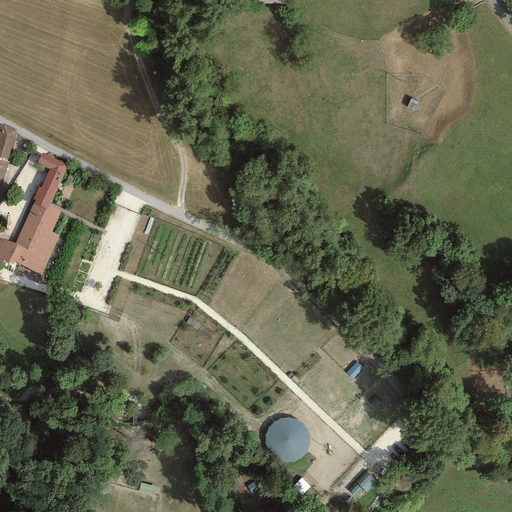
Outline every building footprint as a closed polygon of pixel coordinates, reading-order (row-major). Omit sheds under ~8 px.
[(0,192),(16,133),(3,126),(0,134),(0,192)] [(67,168),(42,155),(37,166),(49,172),(41,190),(39,190),(33,201),(35,203),(34,205),(33,207),(47,213),(50,208),(67,168)] [(33,207),(34,205),(33,205),(14,247),(1,241),(0,242),(0,269),(1,269),(3,264),(12,268),(14,265),(20,267),(17,275),(32,281),(35,274),(41,277),(59,237),(52,234),(61,213),(50,208),(47,213),(33,207)] [(288,416),(281,418),(274,421),(268,426),(265,434),(266,443),(268,448),(272,454),(279,460),(286,461),(294,460),(301,457),(306,452),(309,444),(310,436),(307,428),(303,422),(296,418),(288,416)] [(111,475),(94,471),(90,487),(106,491),(111,475)] [(367,490),(377,480),(367,471),(357,481),(367,490)] [(352,489),(361,497),(366,491),(357,483),(352,489)]
